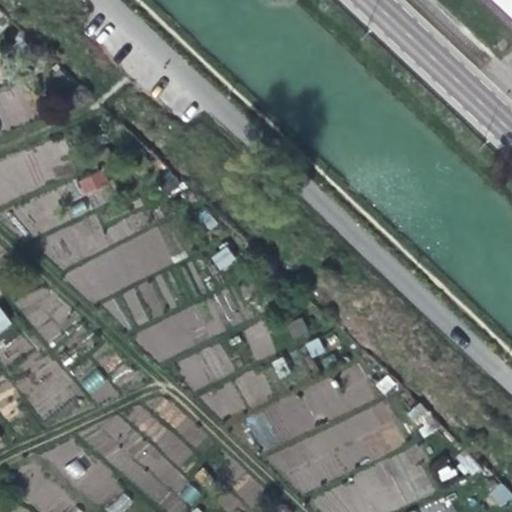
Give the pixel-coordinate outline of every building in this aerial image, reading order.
[(511,0),(497,0),(511,14),(511,0)] [(0,131),(1,131),(0,126),(0,125),(27,119),(20,88),(0,93),(0,131)] [(84,195),(109,183),(101,168),(77,180),(84,195)] [(227,246),(211,257),(221,270),(236,260),(227,246)] [(0,307),(0,332),(12,323),(0,307)] [(98,371),(82,381),(96,404),(112,394),(98,371)] [(421,436),(435,430),(424,403),(410,409),(421,436)] [(247,418),(261,450),(279,442),(265,411),(247,418)]
